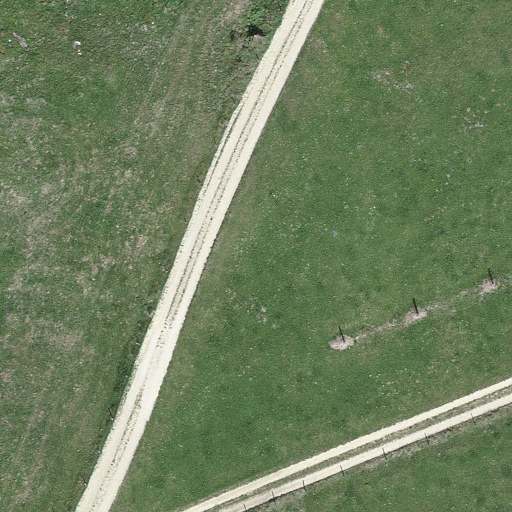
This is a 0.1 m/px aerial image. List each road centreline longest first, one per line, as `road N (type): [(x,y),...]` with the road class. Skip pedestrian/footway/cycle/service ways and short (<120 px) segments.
road 1 (track): [(305,0),(94,511)]
road 2 (track): [(265,511),(511,417)]
